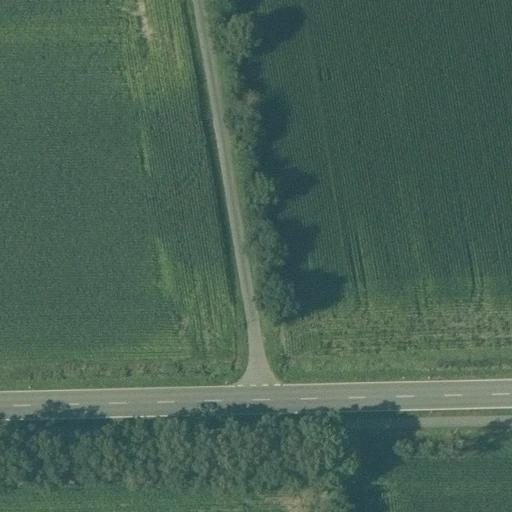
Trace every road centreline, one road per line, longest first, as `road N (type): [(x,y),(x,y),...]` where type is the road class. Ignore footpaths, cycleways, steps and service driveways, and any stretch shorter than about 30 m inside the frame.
road 1 (unclassified): [(259,401),(197,0)]
road 2 (secondary): [(0,406),(259,401)]
road 3 (secondary): [(259,401),(511,394)]
